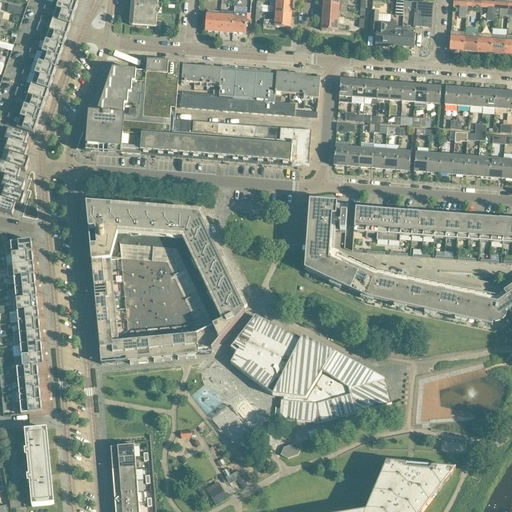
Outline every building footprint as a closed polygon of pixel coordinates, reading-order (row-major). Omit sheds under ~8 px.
[(78,5),(63,0),(60,0),(57,10),(74,15),(78,5)] [(144,27),(146,0),(134,0),(133,20),(130,19),(130,26),(131,26),(144,27)] [(157,0),(146,0),(144,27),(161,29),(161,22),(156,22),(157,0)] [(466,19),(467,6),(467,1),(456,0),(453,0),(453,5),(461,5),(460,16),(466,19)] [(292,3),(276,2),(270,2),(270,9),(268,8),(268,14),(270,14),(291,15),(292,3)] [(494,15),(495,3),(490,3),(481,2),(481,8),(489,8),(489,14),(494,15)] [(396,3),(395,17),(403,18),(404,3),(396,3)] [(432,18),(433,4),(423,3),(423,4),(423,17),(432,18)] [(508,10),(509,4),(508,4),(500,4),(495,3),(494,15),(499,15),(500,9),(508,10)] [(423,4),(416,4),(416,13),(414,13),(413,27),(422,28),(422,17),(423,17),(423,4)] [(8,6),(7,12),(17,15),(19,8),(8,6)] [(345,14),(346,7),(323,6),(322,19),(338,20),(338,13),(345,14)] [(74,15),(57,10),(53,21),(70,26),(74,15)] [(371,11),(370,33),(376,33),(376,35),(375,45),(388,46),(389,34),(390,29),(390,23),(381,22),(381,24),(378,24),(378,11),(371,11)] [(220,17),(219,33),(232,34),(234,19),(234,13),(221,12),(221,13),(220,17)] [(234,19),(232,34),(246,35),(247,20),(246,20),(247,14),(234,13),(234,19)] [(290,29),(291,15),(270,14),(269,21),(264,21),(263,27),(290,29)] [(207,16),(206,32),(219,33),(220,17),(207,16)] [(1,21),(1,20),(0,19),(0,25),(11,28),(14,29),(17,23),(12,23),(1,21)] [(337,26),(338,20),(322,19),(321,31),(349,33),(349,27),(337,26)] [(70,26),(53,21),(50,31),(67,37),(70,26)] [(389,34),(388,46),(401,47),(402,35),(402,28),(395,28),(395,23),(390,23),(390,29),(389,34)] [(402,35),(401,47),(414,48),(415,35),(415,29),(409,29),(402,28),(402,35)] [(67,37),(50,31),(46,42),(63,48),(67,37)] [(466,34),(461,34),(451,33),(450,51),(464,52),(466,34)] [(478,53),(479,35),(466,34),(464,52),(478,53)] [(492,54),(493,36),(479,35),(478,53),(492,54)] [(505,55),(507,37),(493,36),(492,54),(505,55)] [(63,48),(46,42),(42,53),(60,59),(63,48)] [(60,59),(42,53),(39,64),(56,70),(60,59)] [(175,121),(180,64),(147,61),(146,72),(113,70),(97,114),(91,114),(90,120),(88,120),(84,134),(79,149),(122,153),(122,150),(300,164),(300,166),(307,167),(307,164),(309,165),(311,131),(293,130),(175,121)] [(56,70),(39,64),(35,75),(52,80),(56,70)] [(186,67),(186,64),(183,64),(181,83),(220,86),(221,71),(221,69),(211,69),(211,66),(206,66),(206,68),(186,67)] [(237,71),(221,69),(221,71),(220,86),(219,96),(220,97),(219,98),(224,99),(232,99),(235,100),(237,71)] [(257,72),(237,71),(235,100),(239,100),(246,101),(253,101),(255,101),(257,72)] [(277,74),(257,72),(255,101),(260,102),(267,102),(275,103),(276,94),(277,76),(277,74)] [(305,96),(306,78),(306,76),(294,75),(294,73),(289,72),(289,75),(277,74),(277,76),(276,94),(305,96)] [(52,80),(35,75),(32,85),(49,91),(52,80)] [(319,99),(320,77),(317,77),(317,79),(306,78),(305,96),(304,99),(318,100),(318,99),(319,99)] [(352,104),(352,99),(353,82),(349,81),(349,79),(341,79),(339,103),(352,104)] [(365,100),(366,81),(358,80),(358,82),(353,82),(352,99),(365,100)] [(377,106),(377,101),(378,83),(374,83),(374,81),(366,81),(365,100),(372,101),(372,105),(377,106)] [(389,102),(391,83),(383,82),(383,84),(378,83),(377,101),(389,102)] [(402,103),(403,85),(399,85),(399,83),(391,83),(389,102),(402,103)] [(414,104),(416,85),(408,84),(408,86),(403,85),(402,103),(414,104)] [(49,91),(32,85),(28,96),(45,102),(49,91)] [(427,105),(428,87),(424,87),(424,85),(416,85),(414,104),(414,109),(426,110),(427,105)] [(440,106),(441,87),(433,86),(433,88),(428,87),(427,105),(440,106)] [(457,107),(459,90),(454,89),(454,88),(446,87),(445,106),(457,107)] [(470,108),(471,89),(463,88),(463,90),(459,90),(457,107),(470,108)] [(482,109),(484,92),(479,91),(479,90),(471,89),(470,108),(482,109)] [(495,110),(496,91),(488,90),(488,92),(484,92),(482,109),(495,110)] [(507,110),(509,94),(504,93),(504,91),(496,91),(495,110),(507,110)] [(180,109),(188,110),(189,94),(182,93),(180,109)] [(188,110),(195,110),(196,94),(189,94),(188,110)] [(195,110),(202,111),(203,95),(196,94),(195,110)] [(202,111),(209,111),(210,95),(203,95),(202,111)] [(209,111),(216,112),(218,96),(210,95),(209,111)] [(45,102),(28,96),(24,107),(42,113),(45,102)] [(219,98),(220,97),(219,96),(218,96),(216,112),(223,112),(224,99),(219,98)] [(223,112),(231,113),(232,99),(224,99),(223,112)] [(231,113),(238,114),(239,100),(235,100),(232,99),(231,113)] [(238,114),(245,114),(246,101),(239,100),(238,114)] [(245,114),(252,115),(253,101),(246,101),(245,114)] [(252,115),(259,115),(260,102),(255,101),(253,101),(252,115)] [(259,115),(266,116),(267,102),(260,102),(259,115)] [(266,116),(274,116),(275,103),(267,102),(266,116)] [(274,116),(281,117),(282,104),(275,103),(274,116)] [(281,117),(288,117),(289,105),(282,104),(281,117)] [(295,118),(296,112),(296,105),(289,105),(288,117),(295,118)] [(42,113),(24,107),(21,118),(38,124),(42,113)] [(363,117),(356,116),(356,115),(351,115),(350,123),(355,123),(355,122),(363,123),(363,117)] [(376,118),(370,118),(363,117),(363,123),(370,124),(370,125),(375,126),(376,118)] [(38,124),(21,118),(17,129),(34,135),(38,124)] [(350,134),(350,126),(337,125),(337,133),(350,134)] [(380,127),(380,126),(375,126),(375,133),(379,134),(386,135),(387,128),(380,127)] [(28,136),(9,130),(5,141),(28,149),(28,148),(25,147),(28,136)] [(430,132),(425,131),(417,130),(416,136),(425,137),(425,139),(430,140),(430,132)] [(479,142),(480,134),(475,133),(475,135),(468,134),(467,141),(468,141),(474,142),(474,141),(475,141),(475,142),(479,142)] [(460,134),(455,134),(455,142),(460,142),(460,138),(462,138),(462,142),(465,144),(465,149),(467,149),(468,141),(467,141),(468,134),(460,134)] [(28,149),(5,141),(8,143),(5,153),(29,161),(25,159),(28,149)] [(348,144),(346,143),(336,143),(334,166),(346,167),(348,149),(348,144)] [(359,168),(361,150),(348,149),(346,167),(359,168)] [(372,169),(373,151),(361,150),(359,168),(372,169)] [(411,153),(403,153),(403,150),(398,150),(398,152),(396,171),(409,172),(411,153)] [(384,170),(386,152),(373,151),(372,169),(384,170)] [(396,171),(398,152),(386,152),(384,170),(396,171)] [(29,161),(5,153),(9,155),(6,165),(1,163),(1,164),(26,172),(29,161)] [(427,174),(428,155),(416,154),(414,173),(427,174)] [(439,175),(441,156),(428,155),(427,174),(439,175)] [(511,180),(511,155),(504,155),(503,161),(502,180),(511,180)] [(452,176),(453,157),(441,156),(439,175),(452,176)] [(464,177),(466,158),(453,157),(452,176),(464,177)] [(477,178),(478,159),(466,158),(464,177),(477,178)] [(489,179),(491,160),(478,159),(477,178),(489,179)] [(502,180),(503,161),(491,160),(489,179),(502,180)] [(26,172),(1,164),(0,167),(0,175),(25,184),(25,183),(17,181),(21,171),(26,172)] [(25,184),(0,175),(1,176),(0,179),(0,187),(25,196),(25,195),(22,194),(25,184)] [(25,196),(0,187),(1,188),(0,190),(0,199),(21,206),(25,196)] [(21,206),(0,199),(0,211),(12,216),(16,205),(21,207),(21,206)] [(511,221),(505,221),(504,220),(482,219),(481,219),(459,217),(458,217),(437,216),(435,215),(414,214),(413,214),(391,212),(390,212),(368,211),(367,210),(357,210),(356,210),(356,214),(347,213),(348,209),(348,205),(347,205),(347,207),(342,207),(337,206),(337,205),(324,204),(324,202),(314,201),(312,231),(308,231),(307,237),(311,237),(310,249),(309,249),(307,270),(323,277),(324,276),(332,279),(332,278),(338,280),(337,282),(338,282),(338,281),(344,283),(343,284),(351,288),(352,289),(352,288),(360,292),(362,293),(363,292),(368,294),(368,296),(369,294),(375,296),(374,297),(377,298),(386,300),(395,302),(395,300),(401,301),(401,303),(402,302),(407,303),(407,304),(416,306),(417,306),(423,308),(424,306),(432,308),(431,310),(432,310),(432,308),(438,309),(438,311),(446,313),(447,313),(456,315),(456,313),(462,315),(462,316),(463,315),(468,316),(468,317),(477,319),(477,320),(478,320),(478,319),(486,321),(487,320),(493,322),(511,308),(511,221)] [(103,206),(86,205),(89,233),(92,233),(92,238),(93,243),(90,243),(89,258),(92,258),(102,365),(199,356),(210,355),(215,350),(223,346),(221,342),(245,313),(243,309),(246,307),(202,214),(103,206)] [(32,253),(31,241),(5,244),(6,256),(32,253)] [(34,265),(32,253),(6,256),(12,256),(13,266),(7,267),(34,265)] [(35,276),(34,265),(7,267),(8,279),(35,276)] [(8,279),(14,278),(15,290),(36,288),(35,276),(8,279)] [(37,299),(36,288),(15,290),(16,300),(13,301),(37,299)] [(14,312),(38,310),(37,299),(13,301),(14,312)] [(18,324),(39,322),(38,310),(14,312),(14,313),(17,313),(18,324)] [(303,337),(300,342),(283,331),(255,317),(231,349),(236,353),(231,364),(273,397),(284,398),(284,401),(281,401),(279,420),(319,424),(392,405),(385,379),(303,337)] [(13,335),(40,333),(39,322),(18,324),(19,334),(13,335)] [(15,347),(41,344),(40,333),(13,335),(15,347)] [(22,358),(42,355),(41,344),(15,347),(21,347),(22,358)] [(17,369),(43,367),(42,355),(22,358),(23,368),(17,369)] [(17,369),(18,381),(39,379),(38,368),(43,367),(17,369)] [(40,390),(39,379),(18,381),(19,392),(40,390)] [(41,402),(40,390),(19,392),(20,404),(41,402)] [(42,413),(41,402),(20,404),(21,415),(42,413)] [(51,505),(44,431),(46,431),(46,430),(25,432),(26,445),(25,446),(26,446),(27,451),(25,451),(27,451),(30,488),(29,488),(30,488),(31,493),(29,493),(29,494),(31,493),(32,507),(53,505),(53,504),(51,505)] [(181,433),(180,433),(181,440),(182,440),(182,439),(191,438),(192,438),(191,431),(191,432),(181,433)] [(139,511),(134,443),(124,443),(124,448),(113,449),(113,448),(112,448),(112,449),(111,449),(114,490),(115,499),(115,511),(139,511)] [(298,456),(302,448),(295,445),(293,445),(290,446),(284,448),(281,456),(288,459),(298,456)] [(423,511),(456,470),(386,464),(366,511),(423,511)] [(236,479),(239,484),(244,481),(242,476),(236,479)] [(209,493),(215,505),(228,498),(221,486),(209,493)] [(20,498),(9,499),(10,508),(21,507),(20,498)]
